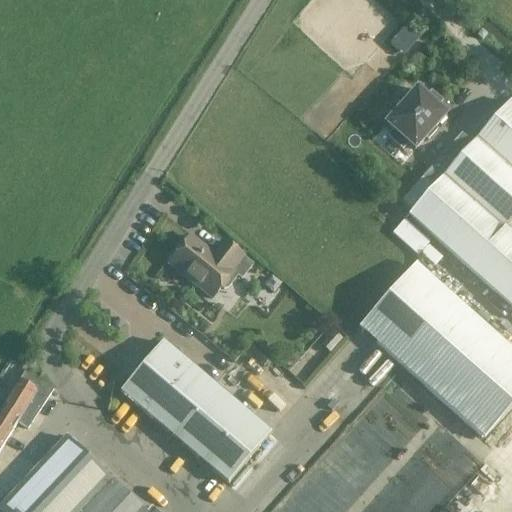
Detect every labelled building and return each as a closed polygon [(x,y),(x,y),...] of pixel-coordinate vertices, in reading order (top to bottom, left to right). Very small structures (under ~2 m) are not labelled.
[(391,41),(404,53),(421,35),(408,23),(391,41)] [(442,102),(430,91),(426,97),(416,89),(384,125),(392,132),(388,135),(403,150),(407,145),(414,151),(445,114),(437,107),(442,102)] [(511,233),(507,229),(511,223),(511,101),(473,143),(472,144),(462,135),(436,165),(447,173),(410,215),(493,289),(511,306),(511,233)] [(406,219),(394,232),(419,254),(431,241),(406,219)] [(169,262),(203,289),(213,296),(235,268),(233,267),(243,255),(222,239),(213,251),(191,234),(169,262)] [(416,265),(394,289),(358,328),(484,441),(511,408),(511,351),(442,289),(416,265)] [(162,342),(119,392),(227,484),(270,434),(162,342)] [(27,375),(6,407),(0,402),(0,410),(2,413),(1,414),(18,425),(17,427),(27,433),(54,393),(27,375)] [(1,414),(0,416),(0,486),(2,483),(0,481),(0,453),(10,460),(19,445),(10,438),(17,427),(18,425),(1,414)] [(0,505),(0,511),(157,511),(152,507),(147,511),(115,482),(112,479),(111,480),(65,437),(0,505)]
